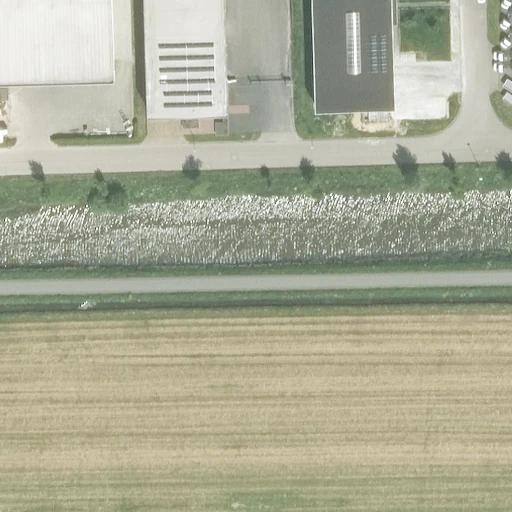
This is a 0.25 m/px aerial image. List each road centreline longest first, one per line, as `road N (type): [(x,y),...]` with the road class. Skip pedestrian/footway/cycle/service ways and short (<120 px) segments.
road 1 (unclassified): [(0,289),(511,279)]
road 2 (unclassified): [(0,164),(477,152)]
road 3 (unclassified): [(477,152),(472,0)]
